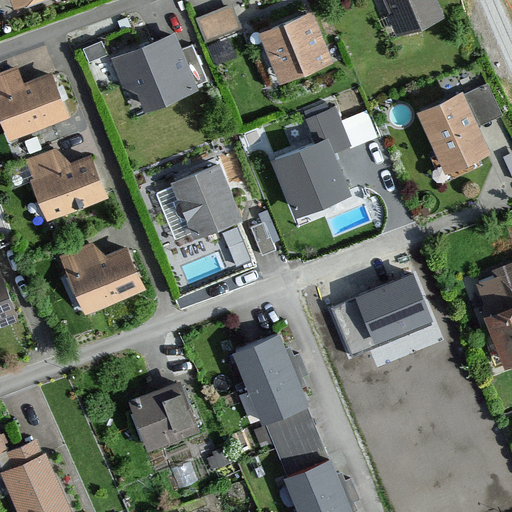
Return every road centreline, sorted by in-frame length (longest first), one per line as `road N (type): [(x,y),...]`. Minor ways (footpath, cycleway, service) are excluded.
road 1 (residential): [(0,387),(510,197)]
road 2 (residential): [(0,45),(124,0)]
